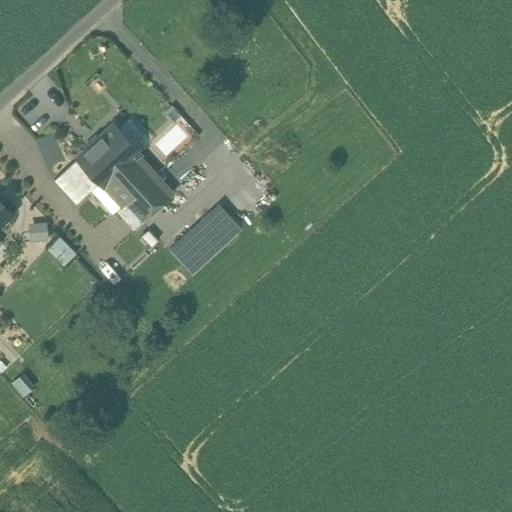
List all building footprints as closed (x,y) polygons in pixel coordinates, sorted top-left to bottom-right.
[(103,185),(138,153),(139,153),(113,125),(77,157),(99,181),(103,185)] [(138,153),(103,185),(121,205),(116,210),(133,229),(174,192),(138,153)] [(99,181),(77,157),(54,179),(76,203),(91,189),(99,181)] [(99,181),(91,189),(112,213),(116,210),(121,205),(103,185),(99,181)] [(0,222),(10,213),(9,212),(6,215),(0,207),(0,222)] [(216,209),(175,252),(189,266),(230,223),(216,209)] [(59,236),(48,247),(63,261),(74,251),(59,236)]
